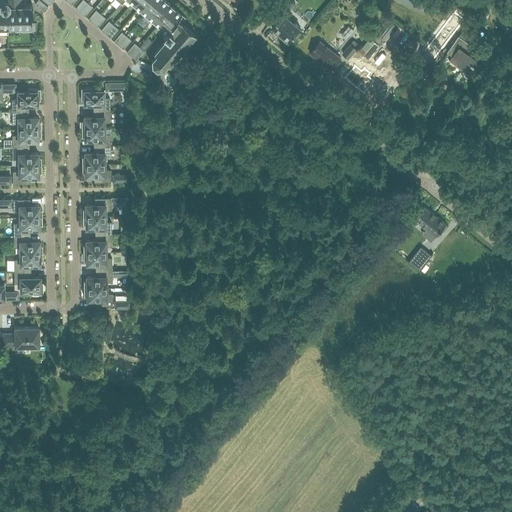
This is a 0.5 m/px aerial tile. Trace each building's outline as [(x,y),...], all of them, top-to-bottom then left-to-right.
[(0,0),(0,32),(8,32),(7,10),(8,10),(8,0),(0,0)] [(8,0),(8,10),(7,10),(8,32),(8,25),(32,25),(32,3),(25,3),(24,0),(8,0)] [(48,7),(40,0),(37,0),(35,3),(44,11),(48,7)] [(81,0),(75,8),(80,12),(88,3),(84,0),(81,0)] [(156,0),(145,0),(139,8),(145,13),(156,0)] [(156,0),(145,13),(152,18),(167,1),(166,0),(156,0)] [(295,2),(292,0),(287,0),(276,13),(281,17),(272,27),(279,33),(282,36),(289,41),(301,27),(293,21),(293,22),(290,20),(291,19),(285,15),(295,2)] [(404,0),(427,12),(433,1),(430,0),(404,0)] [(173,6),(167,1),(152,18),(158,24),(173,6)] [(92,6),(88,3),(80,12),(84,16),(92,6)] [(173,6),(158,24),(165,30),(162,33),(167,37),(154,52),(156,54),(151,59),(152,66),(157,70),(163,69),(168,64),(170,66),(196,35),(190,30),(181,22),(185,17),(173,6)] [(469,14),(458,7),(428,47),(439,55),(469,14)] [(88,19),(93,23),(100,14),(96,10),(88,19)] [(477,11),(471,20),(470,21),(481,29),(488,19),(477,11)] [(100,14),(93,23),(97,27),(105,17),(100,14)] [(361,77),(357,73),(380,45),(379,44),(383,38),(384,39),(395,24),(388,18),(372,38),(370,37),(355,55),(354,54),(339,73),(345,78),(355,85),(349,92),(364,104),(374,92),(360,79),(361,77)] [(105,34),(113,24),(109,21),(101,30),(105,34)] [(118,28),(113,24),(105,34),(110,37),(118,28)] [(347,35),(354,40),(360,32),(353,27),(347,35)] [(118,45),(126,35),(122,31),(114,41),(118,45)] [(131,39),(126,35),(118,45),(123,48),(131,39)] [(459,36),(451,47),(447,52),(453,56),(449,61),(474,78),(480,70),(485,64),(474,56),(479,50),(459,36)] [(148,37),(140,47),(143,50),(144,51),(152,41),(148,37)] [(349,58),(360,45),(354,40),(343,53),(349,58)] [(341,58),(320,41),(310,53),(331,70),(341,58)] [(131,55),(139,46),(134,42),(127,52),(131,55)] [(140,47),(139,46),(131,55),(136,59),(143,50),(140,47)] [(501,87),(511,74),(511,64),(510,63),(496,79),(503,84),(501,87)] [(96,104),(96,110),(110,110),(110,97),(104,98),(104,90),(93,90),(93,87),(81,87),(81,99),(84,99),(84,104),(96,104)] [(12,99),(12,111),(26,111),(25,105),(38,105),(38,100),(40,100),(40,88),(28,88),(28,91),(17,91),(18,99),(12,99)] [(82,128),(104,128),(104,122),(110,122),(110,110),(96,110),(96,116),(84,116),(84,120),(81,120),(82,128)] [(18,129),(41,129),(41,121),(38,121),(38,117),(26,117),(26,111),(12,111),(12,123),(18,123),(18,129)] [(97,146),(110,146),(110,133),(104,133),(104,128),(82,128),(82,136),(84,136),(84,140),(97,140),(97,146)] [(12,135),(12,147),(26,147),(26,141),(38,141),(38,137),(41,136),(41,129),(18,129),(18,135),(12,135)] [(82,164),(105,164),(105,158),(111,158),(110,146),(97,146),(97,152),(85,152),(85,156),(82,156),(82,164)] [(18,159),(18,165),(41,165),(41,157),(38,157),(38,153),(26,153),(26,147),(12,147),(13,159),(18,159)] [(105,169),(105,164),(82,164),(82,172),(85,172),(85,176),(97,176),(97,182),(111,182),(111,169),(105,169)] [(42,172),(41,165),(18,165),(19,171),(13,171),(13,183),(26,183),(26,177),(39,177),(39,173),(42,172)] [(11,176),(0,175),(0,183),(11,183),(11,176)] [(83,216),(106,216),(106,210),(111,210),(111,198),(98,198),(98,204),(85,204),(85,208),(83,208),(83,216)] [(19,211),(19,217),(42,216),(42,209),(39,209),(39,204),(27,205),(27,199),(13,199),(13,211),(19,211)] [(427,228),(436,236),(442,229),(444,231),(449,225),(447,223),(438,215),(437,216),(425,205),(421,210),(417,206),(411,213),(415,216),(415,217),(427,227),(427,228)] [(14,235),(27,235),(27,229),(39,228),(39,224),(42,224),(42,216),(19,217),(19,223),(14,223),(14,235)] [(98,228),(98,234),(112,234),(111,221),(106,221),(106,216),(83,216),(83,224),(86,224),(86,228),(98,228)] [(83,252),(106,252),(106,246),(112,246),(112,234),(98,234),(98,240),(86,240),(86,244),(83,244),(83,252)] [(20,253),(43,252),(42,245),(40,245),(40,240),(27,241),(27,235),(14,235),(14,247),(20,247),(20,253)] [(129,245),(129,236),(119,236),(119,245),(129,245)] [(421,246),(409,261),(420,270),(432,255),(421,246)] [(14,271),(28,271),(28,265),(40,264),(40,260),(43,260),(43,252),(20,253),(20,259),(14,259),(14,271)] [(106,257),(106,252),(83,252),(83,260),(86,260),(86,264),(99,264),(99,270),(112,270),(112,257),(106,257)] [(84,280),(84,288),(107,288),(107,282),(112,282),(112,270),(99,270),(99,276),(86,276),(86,280),(84,280)] [(28,271),(14,271),(14,283),(20,283),(20,291),(31,291),(31,293),(43,293),(43,281),(40,282),(40,276),(28,277),(28,271)] [(107,293),(107,288),(84,288),(84,296),(87,296),(87,300),(99,300),(99,306),(113,305),(112,293),(107,293)] [(3,333),(3,346),(39,345),(38,327),(15,327),(15,333),(3,333)]
